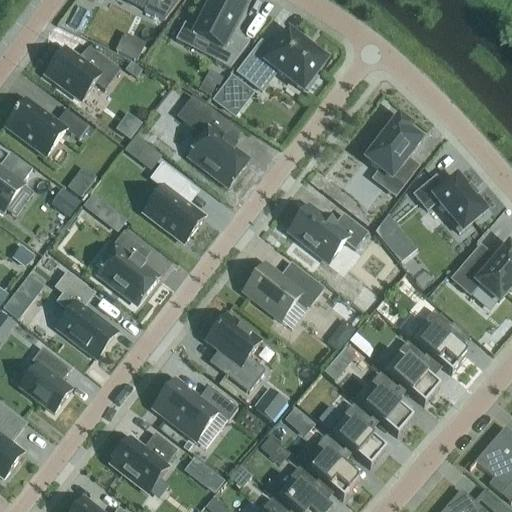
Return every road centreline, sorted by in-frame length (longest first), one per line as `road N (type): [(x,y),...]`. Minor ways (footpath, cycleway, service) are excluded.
road 1 (residential): [(17,511),(376,46)]
road 2 (residential): [(376,46),(511,186)]
road 3 (residential): [(511,366),(385,511)]
